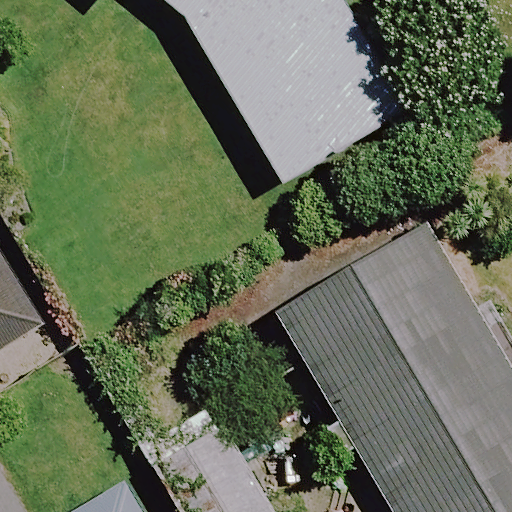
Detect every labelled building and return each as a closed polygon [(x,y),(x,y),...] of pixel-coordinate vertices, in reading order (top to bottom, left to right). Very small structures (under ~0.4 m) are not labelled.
[(99,0),(108,7),(121,0),(151,0),(181,24),(286,197),(412,120),(338,0),(99,0)] [(511,511),(511,388),(427,236),(279,318),(386,511),(511,511)] [(0,359),(16,352),(0,321),(0,359)] [(267,511),(218,425),(149,465),(175,511),(267,511)] [(130,511),(124,500),(101,511),(130,511)]
